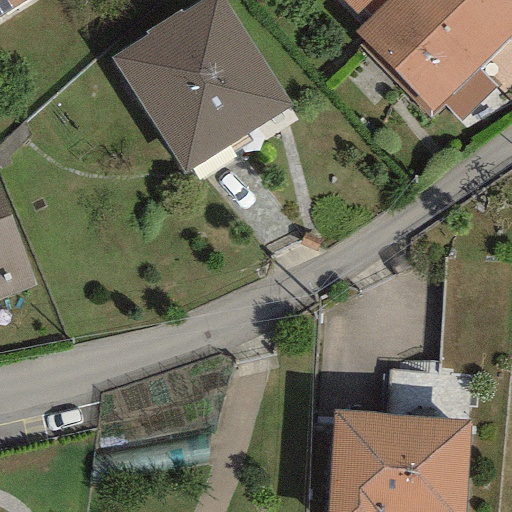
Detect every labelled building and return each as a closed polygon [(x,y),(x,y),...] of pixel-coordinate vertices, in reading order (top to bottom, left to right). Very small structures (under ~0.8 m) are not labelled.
[(0,0),(0,39),(59,1),(58,0),(0,0)] [(511,51),(511,4),(507,0),(346,0),(450,120),(511,51)] [(294,113),(225,12),(125,80),(194,181),(294,113)] [(0,191),(0,314),(42,298),(0,191)] [(431,511),(438,426),(301,416),(293,511),(431,511)]
